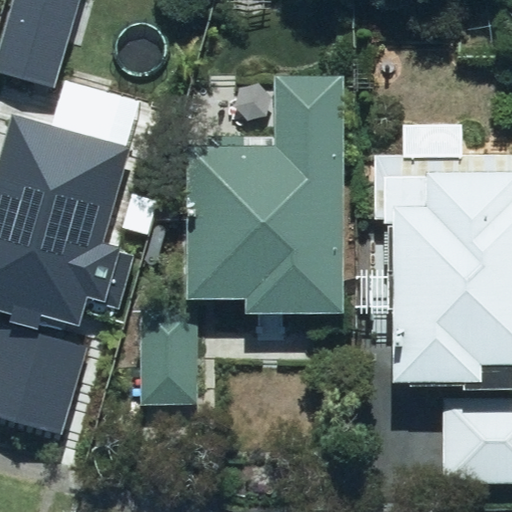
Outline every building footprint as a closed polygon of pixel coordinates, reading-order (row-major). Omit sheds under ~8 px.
[(18,0),(0,59),(0,72),(53,88),(80,0),(18,0)] [(360,304),(353,73),(290,75),(293,149),(220,151),(221,193),(205,193),(208,291),(264,290),(264,307),(360,304)] [(417,151),(386,150),(384,210),(393,210),(391,300),(413,300),(411,376),(511,379),(511,150),(472,149),(473,116),(418,115),(417,151)] [(29,144),(0,135),(0,305),(1,306),(0,310),(0,411),(64,429),(104,289),(122,294),(136,242),(118,237),(132,186),(123,184),(133,150),(35,123),(29,144)] [(206,306),(149,308),(153,403),(210,401),(206,306)] [(511,410),(453,407),(450,474),(511,476),(511,410)]
